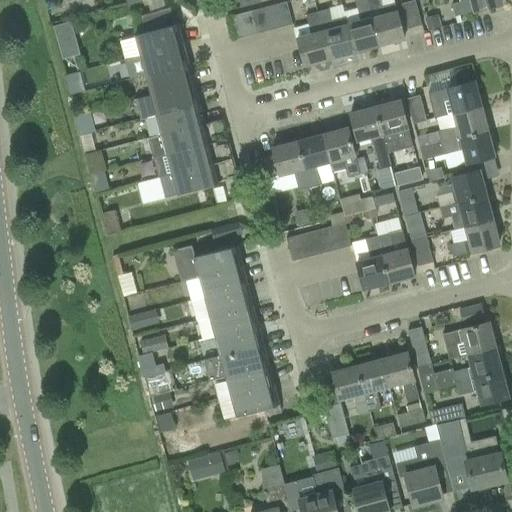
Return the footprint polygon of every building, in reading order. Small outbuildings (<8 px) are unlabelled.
[(313,0),(301,0),(299,1),(303,13),(317,9),(313,0)] [(345,17),(354,52),(380,45),(367,0),(355,0),(361,22),(348,25),(346,17),(345,17)] [(367,0),(380,45),(405,39),(398,12),(395,3),(382,6),(380,0),(367,0)] [(422,25),(417,6),(415,0),(413,0),(402,3),(408,29),(422,25)] [(460,0),(461,2),(452,5),(455,16),(460,15),(475,11),(475,12),(502,5),(500,0),(460,0)] [(280,28),(293,25),(287,2),(274,5),(280,28)] [(280,28),(274,5),(263,8),(269,31),(280,28)] [(269,31),(263,8),(251,11),(257,34),(269,31)] [(146,33),(135,36),(141,56),(184,45),(179,25),(183,24),(182,23),(175,25),(170,9),(141,17),(146,33)] [(329,10),(318,13),(330,58),(354,52),(345,17),(332,21),(329,10)] [(239,14),(245,37),(257,34),(251,11),(239,14)] [(330,58),(318,13),(307,16),(309,24),(294,28),(296,39),(298,39),(305,65),(330,58)] [(245,37),(239,14),(228,17),(234,40),(245,37)] [(425,19),(428,30),(442,26),(439,16),(425,19)] [(72,45),(60,49),(63,60),(79,55),(77,48),(72,45)] [(141,56),(125,61),(131,80),(146,76),(193,63),(193,62),(189,63),(184,45),(141,56)] [(193,63),(146,76),(151,96),(195,84),(190,65),(193,64),(193,63)] [(469,66),(453,71),(457,84),(473,80),(469,66)] [(85,91),(80,72),(65,76),(70,95),(85,91)] [(435,119),(455,114),(481,107),(474,81),(448,88),(428,94),(435,119)] [(151,96),(136,99),(140,119),(148,117),(156,116),(200,104),(203,103),(203,102),(200,103),(195,84),(151,96)] [(413,124),(426,120),(420,95),(407,99),(413,124)] [(401,100),(376,107),(388,153),(399,150),(413,146),(407,127),(408,127),(401,100)] [(148,117),(146,121),(149,133),(153,137),(205,123),(205,122),(200,104),(156,116),(148,117)] [(376,107),(350,114),(357,140),(371,137),(376,156),(377,156),(380,169),(392,166),(388,153),(376,107)] [(420,148),(420,149),(488,132),(481,107),(455,114),(458,128),(439,132),(439,130),(426,134),(429,146),(420,148)] [(153,137),(148,138),(153,157),(166,153),(167,155),(214,142),(213,141),(210,142),(205,124),(205,123),(153,137)] [(348,128),(322,135),(333,172),(345,168),(348,178),(360,175),(360,174),(356,159),(348,128)] [(488,132),(420,149),(423,159),(464,149),(468,163),(494,156),(488,132)] [(322,135),(297,142),(310,187),(335,181),(333,172),(322,135)] [(166,153),(153,157),(158,177),(160,177),(160,178),(212,164),(216,163),(211,144),(214,143),(214,142),(167,155),(166,153)] [(297,142),(273,148),(280,175),(293,171),(299,190),(310,187),(297,142)] [(212,164),(160,178),(165,197),(177,194),(224,182),(224,180),(221,181),(216,163),(212,164)] [(419,167),(407,170),(410,182),(422,179),(419,167)] [(430,181),(444,178),(441,168),(428,172),(427,172),(430,181)] [(456,190),(437,195),(437,196),(441,208),(486,197),(482,181),(479,170),(470,172),(453,177),(455,183),(456,190)] [(107,183),(94,187),(95,193),(109,190),(107,183)] [(412,187),(398,191),(405,215),(418,212),(412,187)] [(373,197),(375,206),(394,201),(392,193),(373,197)] [(342,205),(344,211),(345,216),(376,208),(375,206),(373,197),(373,196),(342,205)] [(486,197),(441,208),(443,219),(452,217),(455,230),(466,227),(466,228),(493,221),(486,197)] [(375,207),(376,208),(370,210),(372,218),(375,218),(379,209),(378,206),(375,207)] [(315,221),(312,207),(294,212),(298,226),(315,221)] [(372,218),(370,210),(362,211),(362,212),(363,217),(367,220),(372,218)] [(344,216),(345,216),(344,211),(330,215),(331,219),(344,216)] [(420,211),(418,212),(405,215),(412,242),(427,238),(420,211)] [(122,233),(117,212),(101,216),(106,237),(122,233)] [(346,223),(344,216),(331,219),(332,227),(333,226),(346,223)] [(453,243),(450,244),(453,257),(459,255),(472,252),(473,252),(499,245),(493,221),(466,228),(466,227),(455,230),(450,231),(453,243)] [(333,226),(339,249),(352,246),(346,223),(333,226)] [(214,242),(230,238),(227,225),(211,229),(214,242)] [(332,227),(321,229),(328,252),(339,249),(333,226),(332,227)] [(321,229),(310,232),(316,255),(328,252),(321,229)] [(403,230),(378,236),(390,282),(415,276),(408,249),(403,230)] [(310,232),(298,235),(304,258),(316,255),(310,232)] [(292,261),(304,258),(298,235),(286,238),(292,261)] [(364,289),(390,282),(378,236),(366,240),(371,259),(357,262),(364,289)] [(433,262),(428,243),(427,238),(412,242),(418,266),(433,262)] [(192,245),(175,250),(176,251),(183,281),(184,282),(186,281),(199,278),(243,267),(238,247),(241,246),(241,245),(195,257),(192,245)] [(199,278),(186,281),(192,301),(205,298),(252,286),(251,284),(248,285),(243,267),(199,278)] [(205,298),(192,301),(196,320),(198,320),(210,318),(254,306),(249,287),(252,286),(205,298)] [(485,319),(481,304),(470,307),(475,322),(485,319)] [(254,306),(210,318),(215,337),(259,326),(262,325),(262,324),(259,324),(254,306)] [(128,317),(132,331),(144,327),(140,314),(128,317)] [(462,329),(443,335),(446,347),(449,359),(469,354),(495,347),(489,322),(462,329)] [(259,326),(215,337),(220,357),(264,345),(259,326)] [(418,367),(431,364),(422,327),(408,331),(418,367)] [(143,355),(143,356),(156,353),(152,340),(140,343),(143,355)] [(220,357),(204,361),(209,381),(213,380),(225,377),(273,365),(272,363),(269,364),(264,345),(220,357)] [(502,372),(495,347),(469,354),(472,368),(454,373),(453,369),(434,374),(431,364),(418,367),(424,393),(438,389),(438,388),(456,384),(502,372)] [(420,399),(407,353),(382,359),(389,387),(403,383),(408,402),(420,399)] [(382,359),(357,366),(369,412),(381,409),(377,390),(389,387),(382,359)] [(164,364),(156,366),(141,370),(143,377),(144,377),(163,372),(166,371),(164,364)] [(273,365),(225,377),(230,397),(275,385),(269,366),(273,365)] [(358,415),(369,412),(357,366),(332,372),(339,399),(353,396),(358,415)] [(144,377),(150,397),(162,393),(170,392),(176,390),(171,370),(163,372),(144,377)] [(502,372),(456,384),(459,396),(478,391),(481,404),(509,397),(502,372)] [(230,397),(219,400),(224,419),(263,409),(274,406),(283,404),(283,402),(279,403),(275,385),(230,397)] [(154,413),(155,413),(167,410),(162,393),(150,397),(149,397),(153,413),(154,413)] [(332,438),(349,434),(341,403),(324,408),(332,438)] [(407,412),(397,415),(401,427),(426,421),(422,408),(421,408),(420,403),(406,406),(407,412)] [(433,425),(441,423),(457,420),(465,417),(462,404),(429,411),(433,425)] [(274,406),(263,409),(265,418),(277,415),(277,414),(274,406)] [(505,424),(511,421),(511,410),(511,407),(501,410),(505,424)] [(393,422),(374,427),(377,440),(396,434),(393,422)] [(263,439),(271,436),(270,430),(261,433),(263,439)] [(231,434),(219,437),(223,450),(234,447),(231,434)] [(507,480),(500,453),(499,453),(495,436),(462,444),(472,488),(507,480)] [(194,451),(191,440),(175,445),(178,456),(194,451)] [(354,488),(353,489),(359,511),(388,511),(390,511),(403,508),(394,478),(388,455),(384,440),(369,444),(373,459),(362,462),(363,464),(368,484),(354,488)] [(440,441),(427,444),(415,447),(417,457),(396,462),(400,477),(406,475),(414,505),(443,497),(435,468),(446,465),(441,440),(440,441)] [(225,453),(228,466),(236,464),(239,457),(238,450),(225,453)] [(188,462),(193,481),(226,471),(224,464),(220,452),(188,462)] [(331,454),(313,459),(317,474),(335,469),(331,454)] [(269,511),(266,511),(279,511),(279,510),(291,507),(285,485),(280,465),(269,467),(274,488),(263,491),(269,511)] [(318,494),(299,499),(301,508),(302,511),(337,511),(334,497),(345,494),(338,468),(335,469),(317,474),(313,475),(313,478),(318,494)]
